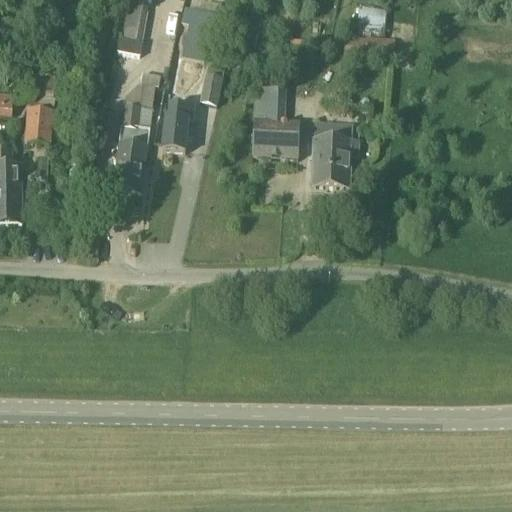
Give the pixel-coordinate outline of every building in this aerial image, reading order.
[(141,59),(145,9),(124,7),(120,57),(141,59)] [(358,34),(380,35),(380,10),(358,9),(358,34)] [(204,66),(216,13),(207,11),(205,19),(186,14),(183,28),(191,29),(183,61),(204,66)] [(393,63),(395,45),(369,43),(356,41),(356,29),(348,28),(344,59),(393,63)] [(217,111),(223,84),(184,74),(178,101),(217,111)] [(256,92),(253,124),(253,162),(298,165),(300,127),(287,126),(289,94),(256,92)] [(0,121),(12,122),(13,100),(0,98),(0,121)] [(193,125),(194,111),(169,109),(168,122),(166,121),(163,155),(185,157),(188,125),(193,125)] [(125,111),(122,134),(113,195),(141,199),(149,136),(139,134),(142,113),(125,111)] [(51,149),(54,116),(28,113),(25,146),(51,149)] [(312,192),(319,192),(349,193),(350,160),(356,160),(357,146),(352,146),(352,131),(315,129),(314,145),(312,192)] [(0,228),(22,229),(21,168),(13,168),(13,156),(0,156),(0,228)]
